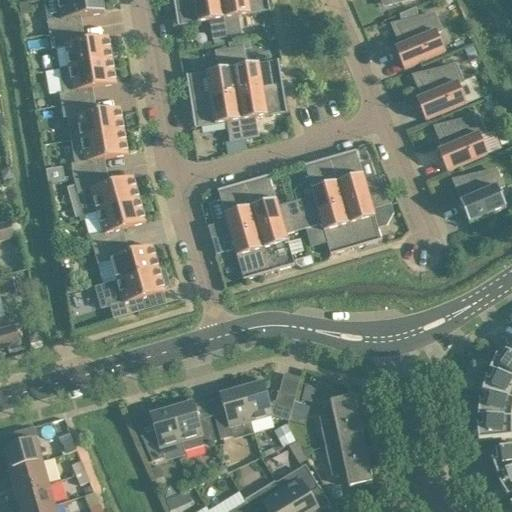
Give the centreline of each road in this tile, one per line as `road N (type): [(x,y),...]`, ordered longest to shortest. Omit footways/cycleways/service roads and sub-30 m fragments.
road 1 (tertiary): [(0,399),(218,333)]
road 2 (residential): [(177,182),(384,123)]
road 3 (residential): [(177,182),(144,0)]
road 4 (tertiary): [(218,333),(273,326),(351,341),(396,340)]
road 5 (residential): [(218,333),(177,182)]
road 6 (residential): [(420,482),(396,340)]
road 7 (residential): [(423,248),(429,231),(384,123)]
road 8 (residential): [(384,123),(332,0)]
road 9 (tertiary): [(396,340),(511,281)]
